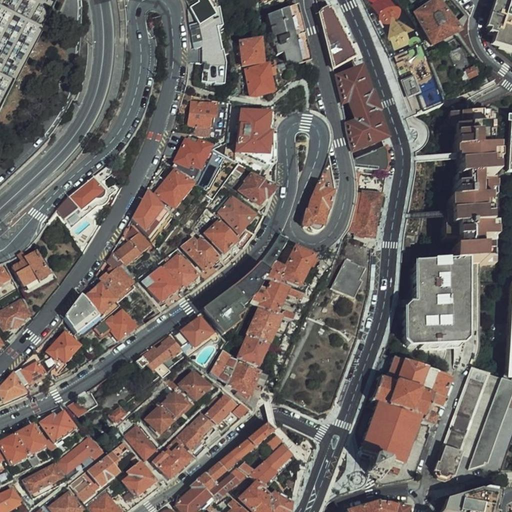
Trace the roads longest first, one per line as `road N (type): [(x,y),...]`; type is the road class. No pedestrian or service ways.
road 1 (secondary): [(0,423),(83,384),(248,262),(278,214),(288,178),(286,134),(295,122),(313,126),(319,144),(293,229),(315,243),(331,235),(344,182),(305,0)]
road 2 (secondary): [(335,442),(384,300),(404,159),(372,58),(343,0)]
road 3 (secondary): [(161,0),(175,66),(149,152),(67,292),(0,368)]
road 4 (secondary): [(14,241),(127,118),(142,60),(142,0)]
road 5 (primary): [(0,210),(63,152),(95,101),(106,38),(100,0)]
road 6 (residential): [(335,442),(264,416),(141,511)]
road 7 (unclassified): [(0,173),(32,143),(66,88),(72,0)]
